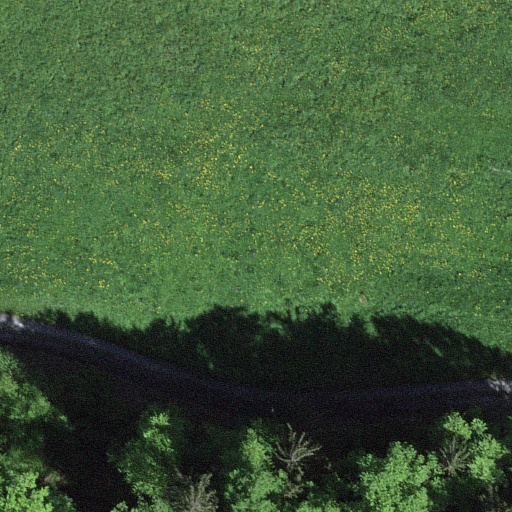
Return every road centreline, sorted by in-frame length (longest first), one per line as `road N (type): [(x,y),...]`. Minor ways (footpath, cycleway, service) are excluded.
road 1 (track): [(511,404),(0,328)]
road 2 (track): [(129,511),(87,451),(0,384)]
